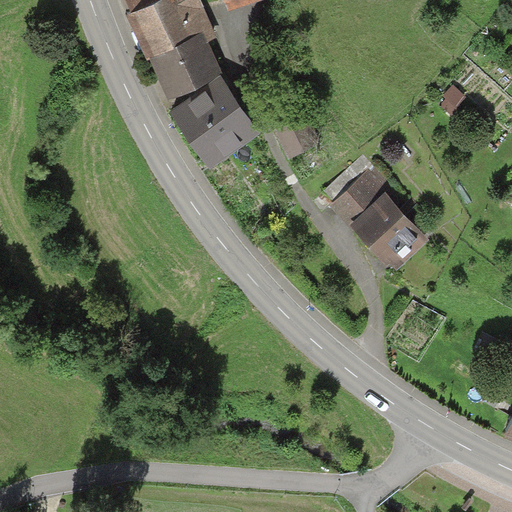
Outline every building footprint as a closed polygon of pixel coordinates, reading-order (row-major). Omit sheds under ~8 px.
[(127,0),(151,51),(193,32),(204,27),(191,0),(127,0)] [(151,51),(169,90),(211,71),(193,32),(151,51)] [(248,127),(213,76),(172,105),(207,155),(248,127)] [(310,142),(295,108),(268,120),(283,153),(310,142)] [(349,220),(376,195),(359,176),(332,201),(349,220)] [(376,195),(349,220),(390,266),(423,236),(381,191),(376,195)]
